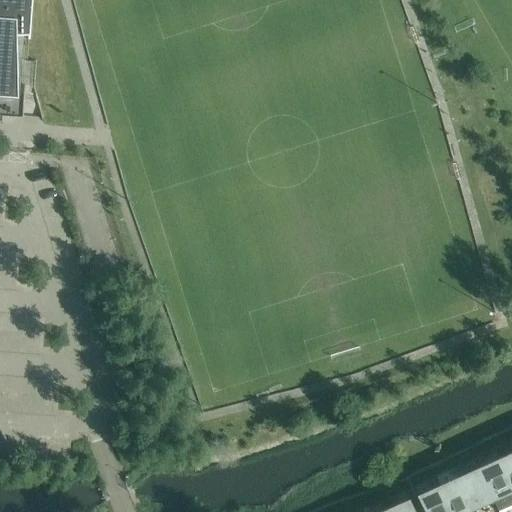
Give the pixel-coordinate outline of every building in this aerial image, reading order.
[(33,87),(35,61),(26,61),(30,0),(0,0),(0,122),(1,123),(2,117),(22,118),(24,86),(33,87)] [(511,454),(499,460),(511,487),(511,454)] [(511,504),(511,487),(499,460),(480,469),(494,501),(499,510),(511,504)] [(494,501),(480,469),(460,478),(475,510),(494,501)] [(470,511),(475,510),(460,478),(440,486),(451,511),(470,511)] [(420,496),(427,511),(451,511),(440,486),(420,496)] [(416,511),(411,500),(390,509),(391,511),(416,511)]
